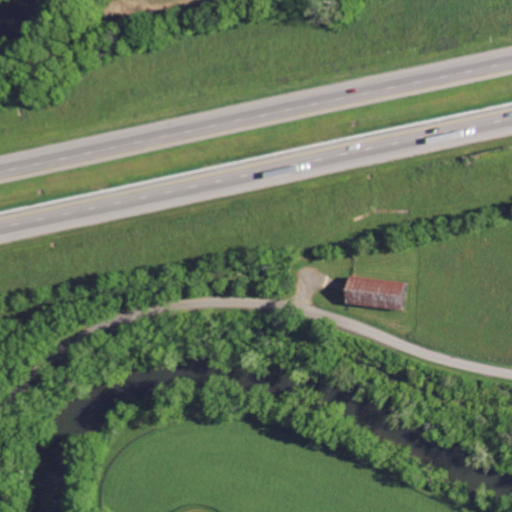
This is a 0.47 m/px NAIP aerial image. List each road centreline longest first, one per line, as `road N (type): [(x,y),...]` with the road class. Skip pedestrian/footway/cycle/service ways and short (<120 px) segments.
road 1 (residential): [(0,416),(62,349),(125,318),(202,303),(308,311),(511,373)]
road 2 (motorway): [(511,59),(0,168)]
road 3 (motorway): [(0,230),(511,122)]
